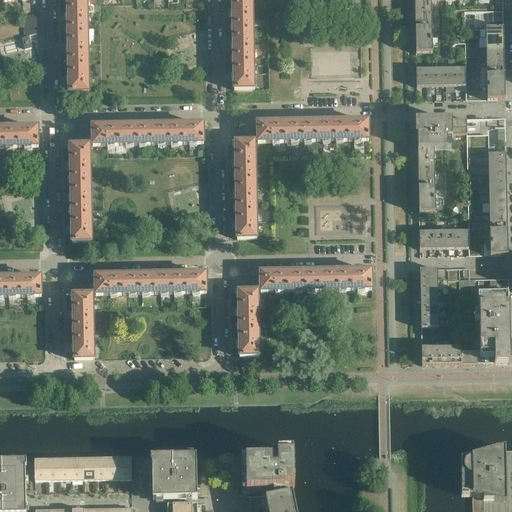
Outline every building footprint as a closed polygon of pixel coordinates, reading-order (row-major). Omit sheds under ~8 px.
[(88,30),(87,0),(68,0),(68,3),(68,17),(67,17),(69,17),(69,21),(68,21),(68,30),(67,30),(67,31),(88,30)] [(252,27),(251,0),(232,0),(233,13),(232,13),(232,14),(234,14),(234,18),(233,18),(233,27),(232,27),(232,28),(252,27)] [(432,51),(431,2),(415,2),(416,55),(432,55),(432,51)] [(37,22),(36,15),(23,18),(25,24),(36,22),(37,22)] [(37,28),(36,22),(25,24),(23,24),(25,31),(36,28),(37,28)] [(253,59),(253,43),(252,27),(232,28),(234,28),(234,32),(233,32),(233,45),(233,46),(235,46),(235,50),(233,50),(234,59),(233,59),(253,59)] [(37,35),(36,28),(25,31),(23,31),(25,37),(37,35)] [(503,39),(503,29),(486,29),(486,39),(503,39)] [(88,62),(88,46),(88,30),(67,31),(69,31),(69,35),(68,35),(68,48),(68,49),(70,49),(70,53),(68,53),(69,62),(68,62),(68,63),(69,63),(70,63),(88,62)] [(32,49),(29,38),(22,39),(25,50),(30,49),(32,49)] [(504,49),(503,39),(486,39),(486,49),(504,49)] [(504,58),(504,49),(486,49),(486,59),(504,58)] [(504,68),(504,58),(486,59),(487,68),(504,68)] [(254,91),(253,75),(253,59),(233,59),(233,60),(234,60),(234,63),(234,77),(233,77),(233,78),(235,78),(235,82),(234,82),(234,91),(254,91)] [(89,94),(89,78),(88,62),(70,63),(69,63),(69,67),(69,80),(68,80),(68,81),(70,81),(70,85),(69,85),(69,95),(89,94)] [(504,78),(504,68),(487,68),(487,78),(504,78)] [(446,88),(445,70),(436,71),(436,89),(446,88)] [(456,88),(455,70),(445,70),(446,88),(456,88)] [(466,88),(465,70),(455,70),(456,88),(466,88)] [(426,89),(426,71),(416,71),(416,89),(426,89)] [(436,89),(436,71),(426,71),(426,89),(436,89)] [(505,102),(504,78),(487,78),(487,102),(505,102)] [(467,137),(466,122),(466,121),(417,122),(417,130),(421,130),(421,136),(417,136),(418,152),(434,151),(452,151),(452,137),(467,137)] [(336,144),(335,123),(304,124),(304,144),(305,144),(305,143),(309,143),(322,143),(322,144),(323,144),(323,142),(327,142),(327,143),(335,143),(335,144),(336,144)] [(368,142),(368,123),(335,123),(336,144),(336,142),(340,142),(340,143),(354,142),(354,143),(355,143),(355,142),(359,142),(368,142)] [(255,176),(255,144),(272,144),(272,145),(272,124),(257,125),(257,144),(255,144),(234,144),(234,145),(236,145),(236,149),(235,149),(236,163),(235,163),(235,164),(237,163),(237,167),(236,168),(236,176),(235,176),(255,176)] [(304,144),(304,124),(272,124),(272,145),(273,145),(273,143),(277,143),(277,144),(290,144),(290,145),(291,145),(291,143),(295,143),(295,144),(304,143),(304,144)] [(171,147),(171,126),(139,127),(139,147),(140,147),(140,146),(144,146),(144,147),(157,146),(157,147),(158,147),(158,146),(162,146),(171,146),(171,147)] [(203,146),(203,126),(171,126),(171,147),(172,147),(172,145),(175,145),(175,146),(189,146),(189,147),(190,147),(190,145),(194,145),(194,146),(203,146)] [(139,147),(139,127),(107,128),(107,148),(108,148),(108,147),(112,146),(112,147),(125,147),(125,148),(126,148),(126,146),(130,146),(130,147),(139,147)] [(91,179),(90,148),(107,147),(107,148),(107,128),(92,128),(92,131),(92,139),(93,147),(90,148),(90,147),(73,147),(69,147),(70,148),(71,148),(71,152),(70,152),(71,166),(70,166),(70,167),(72,167),(72,171),(71,171),(71,179),(70,179),(70,180),(91,179)] [(39,149),(38,129),(6,130),(6,150),(7,150),(6,149),(10,149),(24,149),(24,150),(25,150),(25,148),(29,148),(29,149),(39,149)] [(505,143),(505,129),(495,129),(495,143),(505,143)] [(93,147),(92,139),(85,139),(85,131),(73,131),(73,147),(90,147),(90,148),(93,147)] [(434,161),(434,151),(418,152),(418,161),(434,161)] [(506,165),(506,155),(488,156),(488,166),(506,165)] [(434,171),(434,161),(418,161),(418,171),(434,171)] [(506,175),(506,165),(488,166),(488,176),(506,175)] [(435,181),(434,171),(418,171),(418,181),(435,181)] [(506,185),(506,175),(488,176),(489,186),(506,185)] [(256,208),(256,192),(255,176),(235,176),(235,177),(237,177),(237,181),(236,181),(236,194),(235,194),(235,195),(238,195),(238,199),(236,199),(236,208),(256,208)] [(91,211),(91,195),(91,179),(70,180),(72,180),(72,184),(71,184),(71,198),(71,199),(73,198),(73,203),(71,203),(72,211),(71,211),(91,211)] [(435,191),(435,181),(418,181),(418,191),(435,191)] [(506,195),(506,185),(489,186),(489,196),(506,195)] [(435,214),(435,191),(418,191),(419,214),(435,214)] [(507,205),(506,195),(489,196),(489,206),(507,205)] [(507,215),(507,205),(489,206),(489,216),(507,215)] [(257,240),(256,224),(256,208),(236,208),(236,209),(237,209),(237,213),(237,226),(236,226),(236,227),(238,227),(238,231),(237,231),(237,241),(257,240)] [(92,244),(91,227),(91,211),(71,211),(71,212),(72,212),(72,216),(72,229),(71,229),(71,230),(73,230),(73,234),(72,234),(72,244),(92,244)] [(507,225),(507,215),(489,216),(489,226),(507,225)] [(507,235),(507,225),(489,226),(490,236),(507,235)] [(469,250),(468,232),(458,233),(459,250),(469,250)] [(429,251),(429,233),(419,233),(419,251),(420,251),(429,251)] [(439,251),(439,233),(429,233),(429,251),(439,251)] [(449,251),(449,233),(439,233),(439,251),(449,251)] [(459,250),(458,233),(449,233),(449,251),(459,250)] [(508,257),(507,235),(490,236),(490,254),(490,258),(508,257)] [(438,280),(437,272),(437,271),(420,271),(420,281),(438,280)] [(459,282),(459,271),(448,271),(448,282),(459,282)] [(371,291),(371,272),(338,273),(339,293),(339,292),(343,291),(343,292),(357,292),(357,293),(358,293),(357,291),(361,291),(361,292),(371,291)] [(307,294),(307,273),(275,274),(275,294),(275,293),(279,293),(279,294),(293,293),(293,294),(294,294),(294,293),(298,292),(298,293),(306,293),(306,294),(307,294)] [(339,293),(338,273),(307,273),(307,294),(307,292),(311,292),(311,293),(325,292),(325,293),(326,293),(326,292),(330,292),(338,292),(338,293),(339,293)] [(258,325),(257,294),(260,294),(275,294),(275,274),(260,274),(261,293),(258,293),(237,293),(237,294),(239,294),(239,298),(238,298),(239,312),(238,312),(238,313),(240,313),(240,317),(239,317),(239,325),(238,325),(238,326),(258,325)] [(206,295),(206,275),(174,276),(174,296),(174,295),(178,295),(192,295),(192,296),(193,296),(193,294),(197,294),(197,295),(206,295)] [(142,297),(142,276),(110,277),(110,297),(111,297),(111,296),(115,296),(128,296),(128,297),(129,297),(129,296),(133,295),(133,296),(142,296),(142,297)] [(174,296),(174,276),(142,276),(142,297),(143,297),(143,295),(147,295),(147,296),(160,296),(161,296),(161,295),(165,295),(174,295),(174,296)] [(93,329),(93,297),(95,297),(110,297),(110,277),(95,277),(96,296),(93,296),(72,296),(72,298),(74,298),(74,302),(73,302),(74,315),(73,315),(73,316),(75,316),(75,320),(74,320),(74,329),(73,329),(93,329)] [(41,298),(41,278),(9,279),(9,299),(9,298),(13,298),(27,298),(27,299),(28,299),(28,298),(32,297),(32,298),(41,298)] [(9,299),(9,279),(0,279),(0,298),(0,299),(8,299),(9,299)] [(438,290),(438,280),(420,281),(420,291),(438,290)] [(508,291),(508,281),(496,281),(497,291),(508,291)] [(438,300),(438,290),(420,291),(420,300),(438,300)] [(510,361),(509,321),(508,291),(497,291),(490,292),(478,292),(480,353),(461,353),(461,367),(495,366),(496,361),(510,361)] [(438,310),(438,300),(420,300),(421,310),(438,310)] [(438,320),(438,310),(421,310),(421,320),(438,320)] [(439,329),(438,320),(421,320),(421,330),(439,329)] [(259,358),(258,341),(258,325),(238,326),(239,326),(240,330),(239,330),(239,344),(238,344),(238,345),(240,345),(241,349),(239,349),(239,358),(259,358)] [(94,361),(94,344),(93,329),(73,329),(73,330),(75,329),(75,333),(74,333),(74,347),(73,347),(73,348),(76,348),(76,352),(74,352),(74,361),(94,361)] [(441,367),(441,349),(431,350),(432,367),(441,367)] [(451,367),(451,349),(441,349),(441,367),(451,367)] [(461,367),(461,353),(461,349),(451,349),(451,367),(461,367)] [(432,367),(431,350),(421,350),(422,367),(432,367)] [(511,511),(511,451),(505,452),(505,450),(495,452),(471,452),(471,457),(471,458),(461,459),(461,464),(461,497),(472,497),(472,511),(511,511)] [(296,511),(292,488),(294,488),(294,456),(241,457),(242,495),(246,495),(264,495),(268,510),(267,510),(262,511),(261,511),(296,511)] [(197,496),(197,465),(197,458),(152,459),(153,497),(178,497),(178,500),(197,500),(197,496)] [(119,482),(119,459),(107,460),(107,482),(119,482)] [(132,482),(131,460),(131,459),(119,459),(119,482),(132,482)] [(71,483),(71,460),(59,461),(59,483),(71,483)] [(83,483),(83,460),(71,460),(71,483),(83,483)] [(95,482),(95,460),(83,460),(83,483),(95,482)] [(107,482),(107,460),(95,460),(95,482),(107,482)] [(26,511),(25,469),(25,461),(0,461),(0,511),(26,511)] [(47,483),(47,461),(35,461),(35,484),(47,483)] [(59,483),(59,461),(47,461),(47,483),(59,483)]
